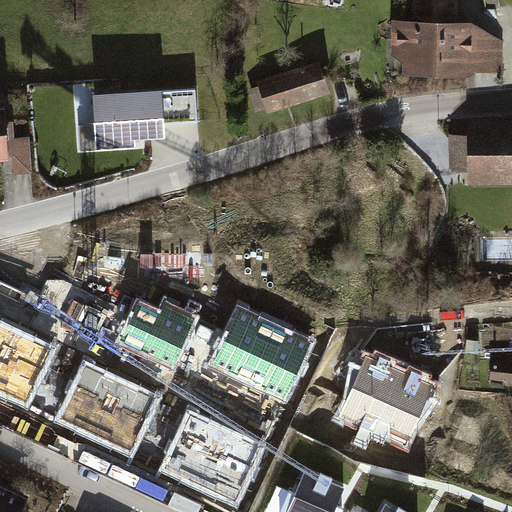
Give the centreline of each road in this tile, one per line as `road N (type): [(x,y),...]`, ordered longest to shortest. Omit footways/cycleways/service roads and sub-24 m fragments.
road 1 (tertiary): [(0,224),(127,195),(406,109),(511,102)]
road 2 (residential): [(0,442),(146,511)]
